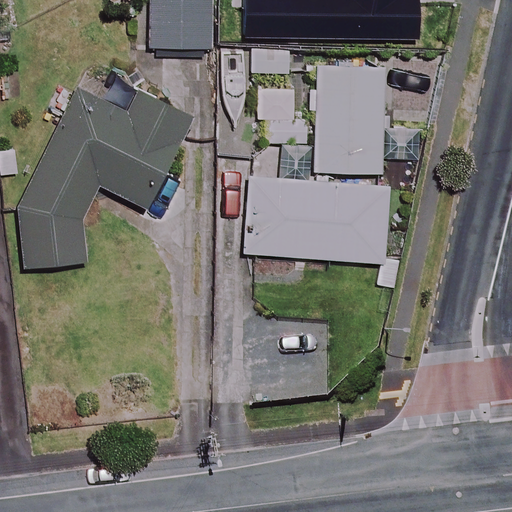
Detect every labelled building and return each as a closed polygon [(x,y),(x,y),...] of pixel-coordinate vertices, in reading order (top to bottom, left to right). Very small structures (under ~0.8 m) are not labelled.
[(206,0),(142,0),(141,46),(205,47),(206,0)] [(377,172),(379,62),(311,61),(309,170),(377,172)] [(246,64),(207,64),(207,125),(246,125),(246,64)] [(140,207),(185,116),(132,90),(119,116),(74,89),(14,187),(18,265),(74,262),(75,219),(93,184),(140,207)] [(383,186),(243,176),(237,251),(377,262),(383,186)]
